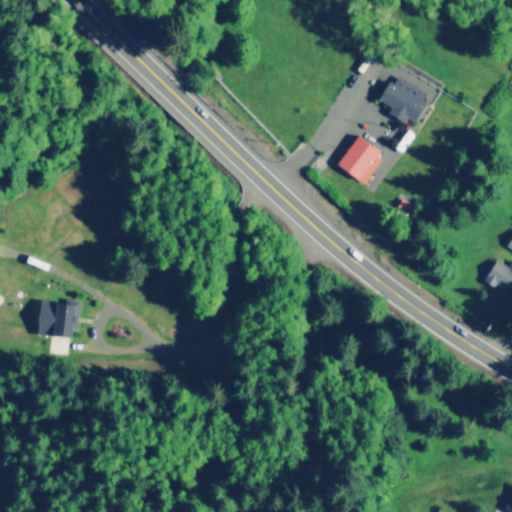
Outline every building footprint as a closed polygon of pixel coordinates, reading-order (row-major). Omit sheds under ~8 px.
[(416,121),(433,86),(424,82),(419,91),(388,76),(377,99),(389,104),(386,112),(404,121),(406,116),(416,121)] [(379,149),(357,133),(335,162),(357,178),(379,149)] [(511,258),(507,264),(496,257),(484,277),(511,294),(511,258)] [(73,337),(78,303),(35,296),(31,322),(37,323),(36,331),(73,337)] [(509,511),(511,511),(511,486),(501,507),(509,511)]
